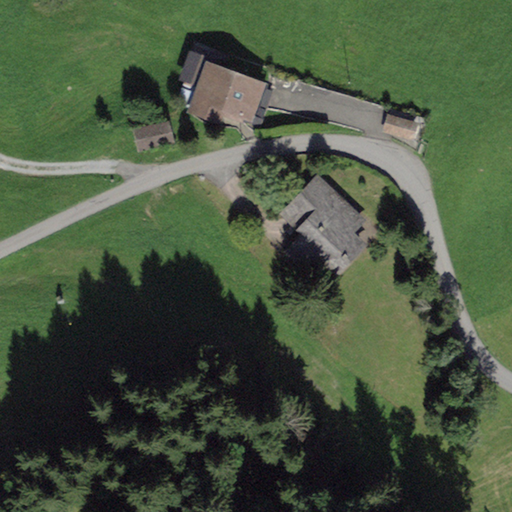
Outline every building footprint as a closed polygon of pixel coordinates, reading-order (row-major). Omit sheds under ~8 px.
[(209,63),(192,57),(184,80),(200,86),(209,63)] [(210,70),(195,110),(217,118),(219,112),(244,121),(257,87),(210,70)] [(390,118),(386,132),(410,138),(414,124),(390,118)] [(134,131),(139,150),(174,142),(169,122),(134,131)] [(309,257),(328,276),(348,255),(345,252),(356,241),(328,214),(340,202),(317,180),(294,203),(311,219),(301,229),(306,234),(290,251),(302,263),(309,257)]
